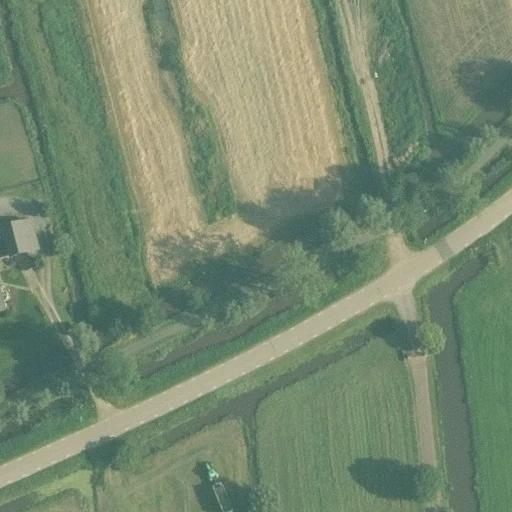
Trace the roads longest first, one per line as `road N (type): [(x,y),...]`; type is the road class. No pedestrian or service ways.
road 1 (unclassified): [(0,413),(410,214),(511,133)]
road 2 (unclassified): [(0,479),(227,377),(408,274),(511,201)]
